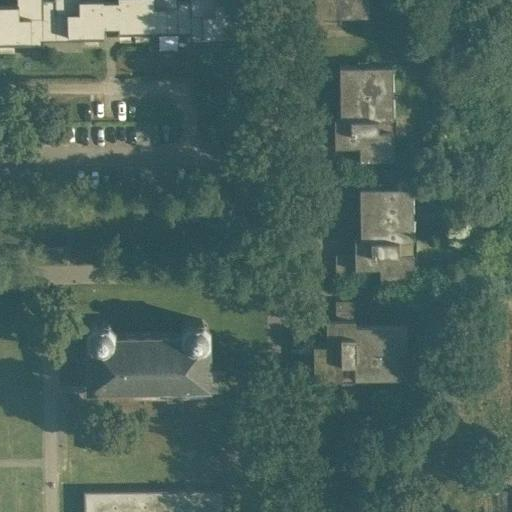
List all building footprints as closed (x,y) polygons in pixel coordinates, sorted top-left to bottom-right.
[(0,44),(43,44),(43,40),(41,0),(16,0),(17,4),(0,3),(0,44)] [(41,0),(43,40),(103,39),(102,0),(41,0)] [(117,0),(118,34),(178,33),(177,0),(117,0)] [(186,0),(177,0),(178,33),(190,33),(190,42),(238,41),(237,0),(230,0),(214,0),(186,0)] [(365,13),(364,0),(311,0),(312,14),(365,13)] [(391,116),(390,61),(335,62),(336,144),(357,143),(358,158),(392,157),(391,126),(379,127),(379,116),(391,116)] [(253,132),(252,116),(211,118),(212,134),(253,132)] [(358,183),(359,236),(349,236),(349,265),(377,265),(377,277),(411,277),(410,183),(358,183)] [(35,256),(63,256),(67,256),(67,246),(35,246),(35,256)] [(354,316),(354,299),(335,298),(334,315),(354,316)] [(322,317),(324,377),(406,374),(404,321),(352,322),(352,316),(322,317)] [(207,364),(207,333),(207,324),(202,319),(185,319),(180,324),(180,331),(112,332),(112,325),(107,320),(90,320),(85,326),(85,345),(86,387),(114,386),(114,397),(205,395),(205,398),(221,398),(220,364),(207,364)] [(223,511),(223,487),(83,489),(83,511),(223,511)]
